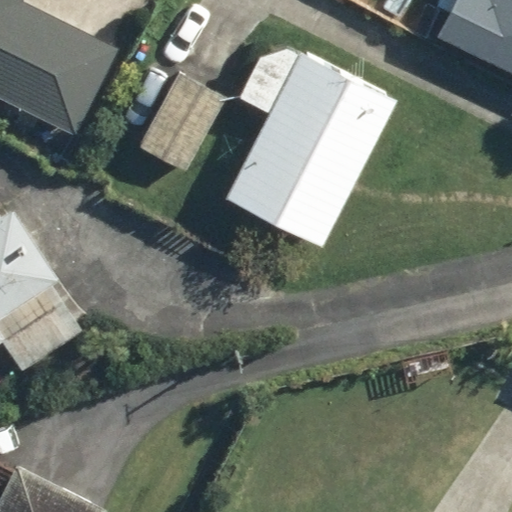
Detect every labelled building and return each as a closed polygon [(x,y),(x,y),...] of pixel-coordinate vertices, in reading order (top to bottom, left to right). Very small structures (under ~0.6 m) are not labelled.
[(114,44),(19,0),(0,0),(0,101),(72,135),(114,44)] [(511,0),(446,0),(430,31),(511,72),(511,0)] [(269,50),(257,44),(228,101),(257,116),(216,197),(313,246),(389,96),(298,50),(275,38),(269,50)] [(131,145),(179,173),(222,99),(174,71),(131,145)] [(5,202),(0,205),(0,349),(14,371),(76,329),(48,287),(58,281),(5,202)] [(92,511),(95,507),(4,463),(0,470),(0,511),(92,511)]
